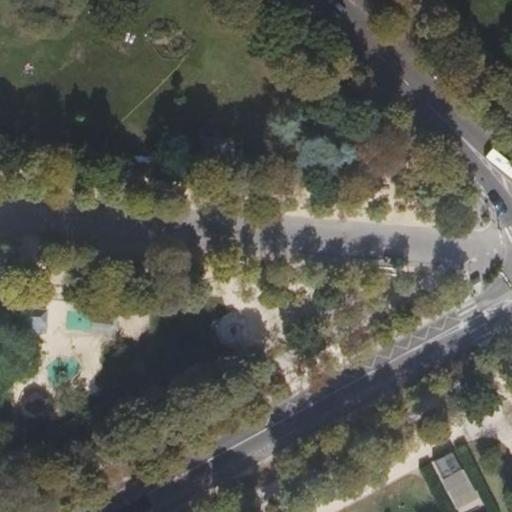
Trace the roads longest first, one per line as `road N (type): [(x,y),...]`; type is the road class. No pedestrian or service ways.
road 1 (secondary): [(511,300),(116,511)]
road 2 (tertiary): [(319,0),(483,159)]
